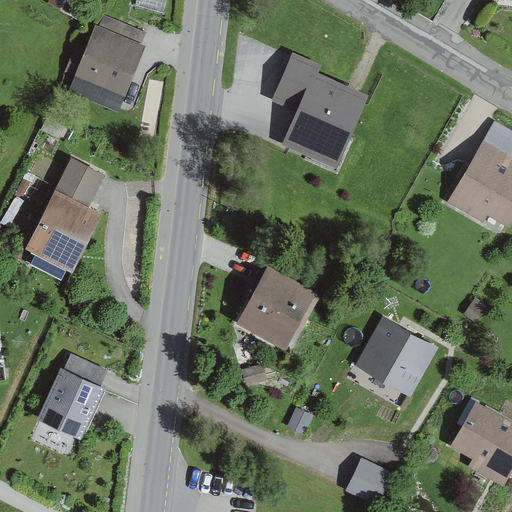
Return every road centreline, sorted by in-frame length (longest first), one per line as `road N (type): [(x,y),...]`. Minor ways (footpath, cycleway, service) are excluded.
road 1 (secondary): [(148,511),(210,0)]
road 2 (residential): [(511,92),(355,0)]
